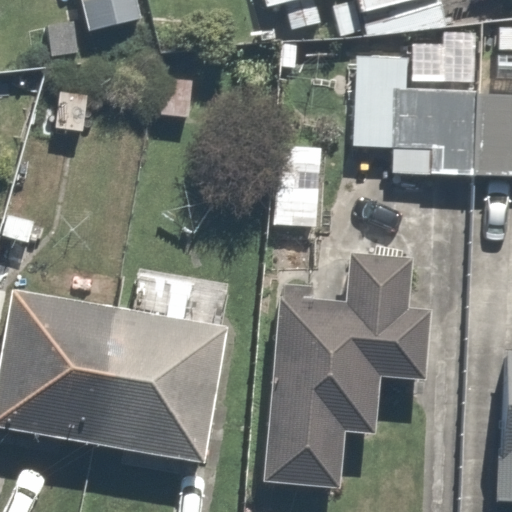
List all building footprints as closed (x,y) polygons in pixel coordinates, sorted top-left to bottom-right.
[(255,0),(259,11),(287,3),(295,31),(316,26),(309,0),(255,0)] [(346,0),(357,41),(462,13),(458,0),(346,0)] [(480,20),(356,49),(347,149),(379,152),(377,171),(511,183),(511,94),(474,91),(480,20)] [(334,305),(273,303),(265,491),(340,494),(342,435),(380,436),(382,384),(417,385),(420,308),(413,308),(415,256),(336,253),(334,305)] [(214,323),(0,295),(0,443),(196,468),(214,323)] [(511,349),(502,349),(497,503),(511,503),(511,349)]
